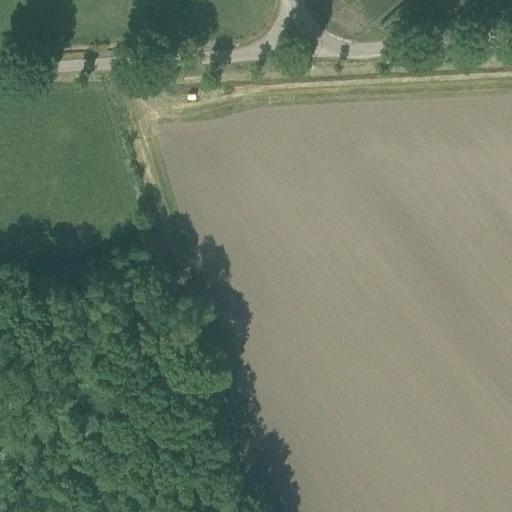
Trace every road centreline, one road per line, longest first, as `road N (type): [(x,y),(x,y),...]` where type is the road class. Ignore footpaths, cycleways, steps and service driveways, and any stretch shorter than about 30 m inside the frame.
road 1 (unclassified): [(0,70),(265,54)]
road 2 (unclassified): [(328,50),(511,42)]
